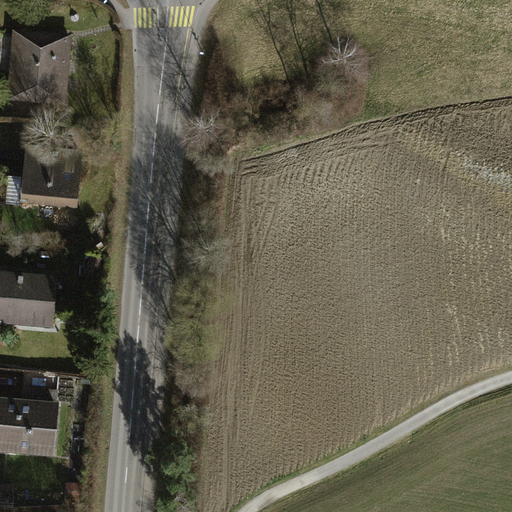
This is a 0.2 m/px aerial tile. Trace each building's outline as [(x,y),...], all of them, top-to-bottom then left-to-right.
[(67,114),(72,42),(13,38),(8,110),(67,114)] [(78,214),(81,159),(24,156),(23,181),(8,181),(7,210),(78,214)] [(101,262),(90,262),(90,277),(101,277),(101,262)] [(0,329),(53,334),(57,282),(0,277),(0,329)] [(0,456),(54,461),(59,409),(0,403),(0,456)] [(0,510),(14,510),(13,492),(0,492),(0,510)]
